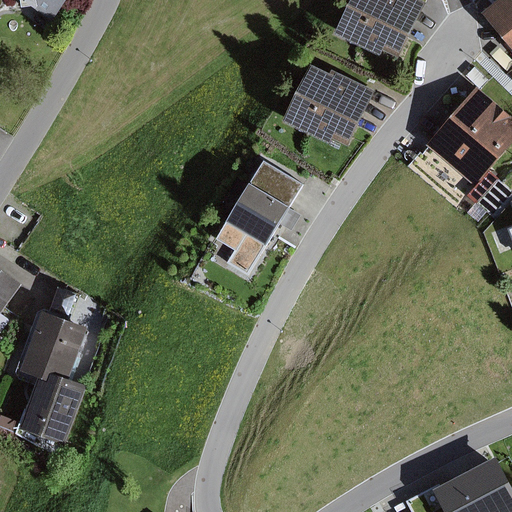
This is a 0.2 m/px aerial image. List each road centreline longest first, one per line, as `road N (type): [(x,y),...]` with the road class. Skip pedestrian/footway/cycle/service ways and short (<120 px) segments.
road 1 (residential): [(209,511),(218,442),(287,291),(470,36)]
road 2 (residential): [(0,199),(115,0)]
road 3 (residential): [(348,511),(511,420)]
